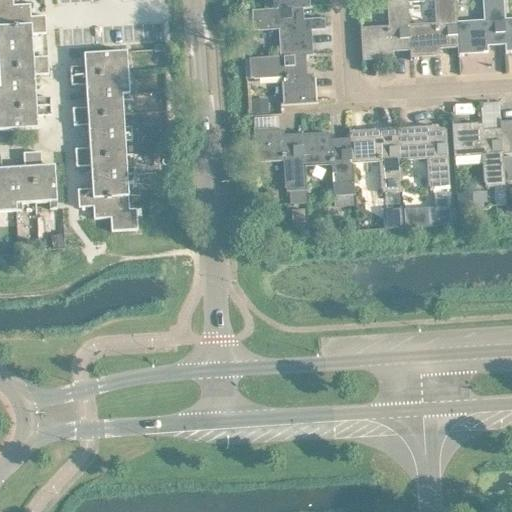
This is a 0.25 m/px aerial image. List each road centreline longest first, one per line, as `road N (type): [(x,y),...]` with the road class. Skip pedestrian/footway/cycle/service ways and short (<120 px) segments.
road 1 (tertiary): [(222,366),(200,0)]
road 2 (secondary): [(222,366),(24,402)]
road 3 (secondary): [(26,435),(225,419)]
road 4 (secondary): [(225,419),(423,408)]
road 5 (secondary): [(416,355),(222,366)]
road 6 (residential): [(511,85),(347,93)]
